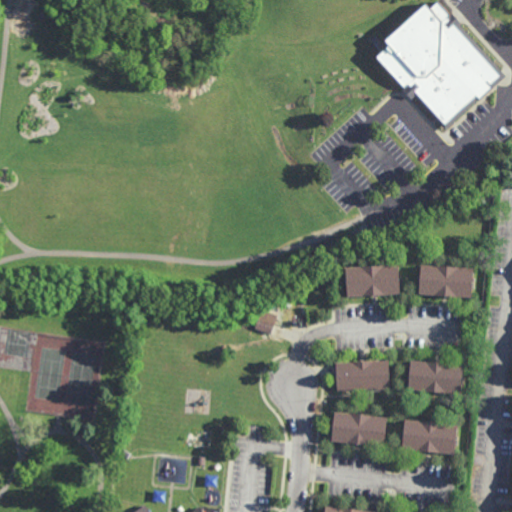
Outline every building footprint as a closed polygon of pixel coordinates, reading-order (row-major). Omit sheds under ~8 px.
[(461,25),(459,27),(501,73),(444,126),(414,93),(411,96),(402,86),(404,84),(378,57),(387,48),(384,45),(425,7),(430,12),(439,4),(451,17),(452,16),(461,25)] [(346,295),(344,265),(397,262),(399,292),(346,295)] [(471,295),(418,292),(420,262),(473,266),(471,295)] [(277,315),(260,311),(256,329),(273,333),(277,315)] [(336,390),(334,361),(387,359),(388,387),(336,390)] [(463,364),(460,393),(407,388),(410,359),(463,364)] [(382,446),(329,440),(332,411),(385,417),(382,446)] [(454,453),(400,448),(403,418),(457,424),(454,453)] [(230,432),(222,431),(223,424),(231,425),(230,432)] [(127,458),(120,453),(123,449),(129,453),(127,458)]
